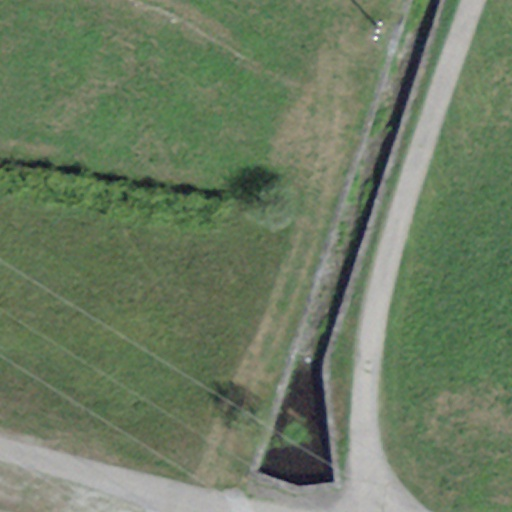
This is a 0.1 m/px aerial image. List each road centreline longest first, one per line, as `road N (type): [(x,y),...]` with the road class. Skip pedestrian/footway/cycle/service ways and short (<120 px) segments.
road 1 (unclassified): [(471,0),(378,270),(359,406),(374,511)]
road 2 (unclassified): [(0,454),(170,511)]
